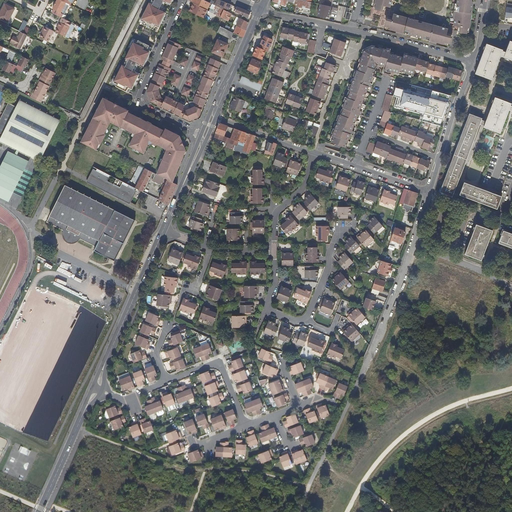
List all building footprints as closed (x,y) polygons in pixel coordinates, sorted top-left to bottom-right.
[(65,2),(60,0),(56,0),(52,8),(60,12),(65,2)] [(92,9),(95,3),(89,0),(85,0),(83,4),(92,9)] [(141,18),(144,20),(142,24),(152,29),(154,25),(158,27),(163,17),(165,14),(166,11),(159,8),(162,1),(169,5),(171,0),(153,0),(152,4),(148,3),(141,18)] [(189,0),(189,1),(204,9),(208,2),(202,0),(189,0)] [(225,11),(228,4),(220,0),(219,3),(212,0),(208,0),(208,2),(209,3),(225,11)] [(293,0),(293,2),(298,4),(297,7),(310,10),(312,2),(307,1),(304,0),(293,0)] [(391,6),(392,0),(375,0),(375,3),(377,3),(376,8),(383,10),(385,5),(391,6)] [(459,30),(468,32),(472,0),(457,0),(454,25),(460,26),(459,30)] [(230,14),(227,12),(225,11),(209,3),(208,7),(215,11),(214,14),(227,21),(230,14)] [(0,17),(7,21),(14,9),(5,4),(0,12),(0,17)] [(324,5),(320,4),(317,16),(325,18),(326,16),(329,17),(330,12),(330,11),(330,9),(331,6),(324,5)] [(245,21),(248,12),(235,6),(233,12),(241,15),(240,18),(245,21)] [(346,7),(342,19),(347,20),(350,8),(346,7)] [(394,20),(389,19),(387,29),(449,46),(451,36),(446,35),(448,29),(395,14),(394,20)] [(243,29),(247,22),(245,21),(240,18),(238,18),(235,25),(236,25),(243,29)] [(244,30),(243,29),(236,25),(234,30),(231,29),(231,28),(220,23),(218,26),(219,26),(232,33),(238,35),(241,37),(244,30)] [(55,32),(64,36),(68,29),(58,25),(57,26),(58,27),(55,32)] [(53,31),(43,26),(42,29),(43,30),(39,37),(48,42),(53,31)] [(229,39),(232,33),(219,26),(216,32),(229,39)] [(288,29),(281,27),(279,38),(286,39),(288,29)] [(22,32),(19,31),(16,37),(12,35),(9,41),(13,43),(12,45),(19,48),(26,34),(22,32)] [(306,34),(299,32),(297,42),(305,44),(306,34)] [(263,36),(259,47),(268,51),(272,40),(263,36)] [(346,40),(334,36),(329,50),(340,54),(346,40)] [(227,44),(217,39),(212,52),(222,56),(227,44)] [(148,45),(138,40),(136,42),(133,41),(125,58),(128,60),(125,67),(122,65),(113,83),(116,84),(115,86),(126,92),(127,88),(131,90),(135,81),(137,78),(139,74),(132,70),(135,64),(142,67),(144,64),(145,61),(150,51),(146,49),(148,45)] [(181,45),(170,40),(166,50),(175,54),(178,48),(179,48),(181,45)] [(491,80),(501,56),(503,51),(503,50),(487,44),(475,74),(491,80)] [(291,57),(293,51),(282,46),(280,53),(290,57),(291,57)] [(382,66),(386,50),(381,49),(381,50),(370,47),(362,52),(357,64),(358,65),(356,72),(355,71),(347,92),(348,92),(346,99),(345,99),(331,136),(332,137),(330,143),(344,148),(347,142),(349,143),(352,133),(351,132),(357,114),(359,115),(362,105),(360,104),(367,87),(369,88),(373,78),(371,77),(373,70),(371,69),(372,67),(377,65),(382,66)] [(175,54),(166,50),(161,59),(172,64),(173,61),(174,61),(173,60),(175,54)] [(388,51),(386,50),(382,66),(384,67),(383,70),(397,74),(398,71),(413,75),(415,69),(418,59),(403,55),(402,58),(388,54),(388,51)] [(286,63),(287,63),(290,57),(280,53),(278,60),(286,63)] [(26,67),(29,60),(22,57),(17,67),(10,63),(6,61),(2,69),(7,71),(7,72),(9,73),(9,72),(13,74),(15,70),(21,73),(23,68),(24,66),(26,67)] [(218,69),(221,62),(211,58),(208,65),(218,69)] [(261,62),(251,58),(247,69),(257,73),(261,62)] [(284,70),(286,63),(278,60),(277,59),(274,66),(284,70)] [(423,60),(418,59),(415,69),(420,70),(423,60)] [(323,67),(322,66),(319,73),(312,94),(323,98),(328,84),(326,84),(331,70),(333,71),(336,64),(326,60),(323,67)] [(429,62),(423,60),(420,70),(426,72),(429,63),(429,62)] [(170,68),(160,63),(155,73),(165,77),(168,71),(169,72),(169,71),(170,68)] [(435,65),(429,63),(426,72),(426,73),(432,75),(435,65)] [(216,75),(218,69),(208,65),(206,70),(216,75)] [(442,67),(435,65),(432,75),(439,77),(442,67)] [(281,76),(284,70),(274,66),(272,73),(281,76)] [(445,77),(448,69),(442,67),(439,77),(445,79),(445,77)] [(452,79),(455,69),(448,67),(448,69),(445,77),(452,79)] [(32,98),(41,102),(55,73),(45,69),(44,72),(42,75),(43,76),(41,82),(39,81),(38,85),(35,91),(33,95),(34,95),(32,98)] [(459,81),(461,71),(455,69),(452,79),(459,81)] [(213,81),(216,75),(206,70),(203,77),(213,81)] [(165,77),(155,73),(152,79),(162,84),(165,77)] [(210,87),(213,81),(203,77),(200,83),(210,87)] [(270,84),(281,89),(283,82),(272,78),(270,84)] [(162,84),(152,79),(147,93),(148,96),(159,92),(158,90),(159,87),(162,88),(163,84),(162,84)] [(208,93),(210,87),(200,83),(198,89),(208,93)] [(279,96),(281,89),(270,84),(267,91),(279,96)] [(195,96),(205,100),(208,93),(198,89),(195,96)] [(449,101),(403,89),(398,107),(443,120),(449,101)] [(276,102),(279,96),(267,91),(265,98),(276,102)] [(150,101),(160,106),(164,100),(161,98),(159,92),(148,96),(150,101)] [(286,102),(293,105),(296,95),(289,93),(286,102)] [(296,95),(293,105),(299,107),(302,97),(296,95)] [(160,106),(167,110),(172,99),(166,96),(164,100),(160,106)] [(196,104),(203,106),(205,100),(195,96),(193,102),(196,104)] [(240,112),(242,107),(245,100),(235,96),(230,108),(240,112)] [(494,97),(486,120),(483,127),(500,133),(508,111),(510,103),(494,97)] [(320,101),(310,98),(305,112),(314,115),(320,101)] [(103,99),(82,142),(94,149),(97,143),(98,144),(103,135),(101,134),(106,124),(104,123),(106,120),(118,126),(119,125),(134,133),(128,146),(142,152),(147,143),(152,142),(156,144),(157,142),(163,131),(126,113),(127,111),(103,99)] [(167,110),(173,113),(178,102),(172,99),(167,110)] [(58,120),(18,100),(15,106),(7,102),(0,115),(0,133),(1,134),(0,135),(0,141),(38,161),(58,120)] [(173,113),(179,115),(182,109),(184,105),(178,102),(173,113)] [(190,109),(194,119),(198,117),(203,106),(196,104),(195,106),(190,109)] [(274,124),(280,126),(282,117),(274,114),(275,108),(265,106),(263,117),(275,120),(274,124)] [(189,121),(194,119),(190,109),(186,111),(182,109),(179,115),(189,121)] [(298,116),(289,113),(288,117),(287,116),(283,127),(293,130),(298,116)] [(452,197),(479,125),(481,118),(469,114),(439,192),(452,197)] [(226,126),(217,123),(214,132),(222,135),(226,126)] [(385,129),(383,134),(389,136),(393,127),(387,124),(386,126),(385,129)] [(310,135),(315,137),(319,128),(314,126),(310,135)] [(393,127),(389,136),(396,139),(397,136),(400,129),(393,127)] [(404,142),(409,130),(401,127),(400,129),(397,136),(402,137),(401,141),(404,142)] [(225,145),(226,146),(232,147),(233,145),(234,143),(235,144),(234,146),(234,148),(249,153),(250,150),(255,136),(233,128),(229,137),(228,142),(227,141),(225,145)] [(167,179),(169,180),(171,176),(173,177),(184,150),(178,136),(164,129),(163,131),(157,142),(165,146),(166,149),(156,174),(164,178),(167,179)] [(414,142),(417,133),(409,130),(404,142),(408,144),(409,140),(414,142)] [(214,132),(212,137),(227,141),(228,142),(229,137),(222,135),(214,132)] [(425,138),(426,136),(422,135),(422,134),(418,132),(417,133),(414,142),(418,144),(417,147),(421,148),(425,138)] [(263,139),(255,136),(250,150),(251,150),(268,154),(269,151),(264,150),(261,149),(260,148),(263,139)] [(429,149),(432,150),(435,142),(432,140),(425,138),(421,148),(428,151),(429,149)] [(267,142),(264,150),(269,151),(268,154),(272,155),(276,145),(276,143),(272,142),(272,143),(267,142)] [(372,154),(379,156),(383,145),(376,142),(375,146),(374,149),(373,152),(372,154)] [(383,145),(379,156),(386,159),(389,149),(390,148),(383,145)] [(386,159),(385,159),(390,161),(391,160),(394,161),(399,150),(395,148),(394,151),(389,149),(386,159)] [(399,150),(394,161),(398,163),(397,164),(402,165),(403,164),(406,156),(402,154),(403,151),(399,150)] [(6,151),(0,163),(0,198),(7,202),(27,161),(6,151)] [(284,168),(287,159),(284,158),(285,155),(277,152),(273,164),(284,168)] [(403,164),(409,167),(413,157),(407,154),(406,156),(403,164)] [(413,157),(409,167),(416,169),(419,159),(413,157)] [(291,158),(286,172),(297,176),(301,164),(296,162),(297,160),(291,158)] [(419,159),(416,169),(426,173),(429,165),(425,164),(426,162),(419,159)] [(227,166),(214,162),(211,170),(224,174),(227,166)] [(136,184),(144,168),(138,165),(130,181),(136,184)] [(86,182),(129,204),(136,189),(134,188),(128,201),(109,191),(110,189),(91,179),(96,169),(93,167),(86,182)] [(142,192),(149,178),(151,173),(152,172),(144,168),(136,184),(134,188),(141,191),(142,192)] [(134,188),(96,169),(91,179),(110,189),(109,191),(128,201),(134,188)] [(326,171),(319,169),(316,177),(321,179),(320,181),(329,184),(333,172),(327,170),(326,171)] [(252,185),(264,185),(264,178),(262,178),(262,170),(253,170),(253,175),(252,175),(252,185)] [(164,178),(156,174),(155,173),(154,174),(152,179),(160,184),(164,178)] [(347,192),(351,180),(346,178),(346,176),(341,175),(336,188),(347,192)] [(168,205),(177,184),(173,182),(169,180),(167,179),(164,185),(162,184),(161,189),(162,189),(158,200),(168,205)] [(219,183),(207,179),(203,191),(215,195),(219,183)] [(361,195),(365,183),(358,181),(357,184),(354,182),(351,191),(361,195)] [(464,182),(459,194),(497,208),(501,196),(464,182)] [(47,222),(54,225),(72,189),(65,185),(47,222)] [(376,202),(380,190),(375,189),(376,187),(370,185),(365,198),(376,202)] [(262,197),(262,188),(253,188),(253,194),(252,194),(251,203),(264,203),(264,197),(262,197)] [(418,192),(405,188),(404,190),(399,206),(401,207),(405,195),(407,196),(403,208),(405,209),(406,211),(408,212),(409,210),(412,211),(418,192)] [(72,189),(54,225),(64,230),(63,234),(63,236),(64,239),(66,241),(69,243),(72,243),(75,243),(78,241),(80,238),(96,247),(94,250),(115,261),(135,220),(72,189)] [(390,192),(384,190),(380,202),(389,205),(390,203),(395,205),(398,196),(390,194),(390,192)] [(306,201),(304,203),(310,211),(319,203),(311,193),(305,198),(306,201)] [(210,205),(198,201),(194,212),(208,217),(210,211),(208,211),(210,205)] [(296,210),(293,213),(299,220),(308,212),(300,203),(294,208),(296,210)] [(338,207),(338,218),(348,218),(348,215),(351,215),(350,207),(338,207)] [(231,212),(230,224),(243,224),(243,216),(240,216),(240,212),(231,212)] [(287,221),(281,226),(287,233),(291,230),(292,231),(299,225),(291,215),(286,220),(287,221)] [(200,223),(202,219),(192,216),(189,227),(201,231),(203,224),(200,223)] [(367,226),(374,233),(383,226),(374,216),(368,221),(370,224),(367,226)] [(264,218),(258,218),(258,220),(253,220),(253,232),(264,233),(264,218)] [(492,231),(476,225),(465,255),(481,261),(492,231)] [(329,226),(316,226),(317,236),(318,236),(318,241),(327,241),(327,233),(329,232),(329,226)] [(228,240),(242,240),(242,234),(240,234),(240,229),(228,229),(228,240)] [(361,232),(356,236),(365,247),(374,239),(366,230),(362,234),(361,232)] [(511,234),(504,231),(499,244),(511,248),(511,234)] [(398,234),(393,232),(386,253),(392,255),(393,251),(398,252),(404,235),(402,235),(402,234),(398,232),(398,234)] [(347,244),(345,246),(351,253),(360,246),(355,240),(351,236),(345,241),(347,244)] [(317,247),(309,247),(309,253),(307,253),(307,262),(319,262),(319,256),(317,256),(317,247)] [(178,264),(183,251),(178,249),(177,251),(172,249),(167,260),(178,264)] [(283,265),(294,265),(294,253),(288,253),(288,251),(282,251),(283,265)] [(341,259),(338,262),(341,265),(345,269),(353,262),(345,252),(339,257),(341,259)] [(194,257),(186,254),(183,262),(188,264),(187,266),(196,269),(201,257),(195,255),(194,257)] [(389,267),(390,263),(381,261),(377,272),(387,275),(388,271),(390,272),(391,268),(389,267)] [(220,265),(213,262),(209,270),(214,272),(214,274),(223,277),(227,266),(221,263),(220,265)] [(240,263),(231,264),(231,272),(237,272),(237,274),(246,274),(246,262),(240,262),(240,263)] [(256,262),(250,262),(250,275),(259,274),(259,273),(265,273),(265,264),(257,264),(256,262)] [(316,270),(316,266),(306,266),(306,278),(318,277),(318,270),(316,270)] [(340,271),(336,275),(337,276),(333,280),(341,289),(349,281),(340,271)] [(177,278),(165,276),(164,286),(165,286),(165,292),(174,292),(175,284),(176,284),(177,278)] [(370,292),(377,294),(378,292),(379,292),(380,291),(382,291),(385,282),(375,278),(370,292)] [(221,289),(208,284),(206,290),(208,291),(206,296),(217,300),(221,289)] [(277,297),(288,302),(292,291),(287,288),(288,287),(282,285),(277,297)] [(258,292),(258,286),(250,286),(244,286),(244,297),(256,297),(257,292),(258,292)] [(305,291),(298,288),(295,294),(294,296),(299,298),(298,300),(307,303),(312,292),(306,290),(305,291)] [(172,295),(158,294),(156,305),(168,307),(169,301),(171,301),(172,295)] [(331,299),(325,297),(320,310),(331,314),(335,303),(330,301),(331,299)] [(372,310),(374,306),(375,301),(366,297),(362,306),(372,310)] [(189,300),(183,298),(179,310),(188,313),(189,311),(193,313),(196,305),(189,302),(189,300)] [(250,305),(250,301),(240,301),(240,313),(242,313),(242,314),(248,314),(248,312),(251,313),(253,313),(253,305),(250,305)] [(210,309),(204,307),(199,318),(208,322),(209,320),(214,322),(217,313),(209,311),(210,309)] [(365,316),(358,307),(354,311),(352,310),(348,314),(357,324),(365,316)] [(150,312),(147,320),(159,326),(160,322),(158,321),(159,319),(160,316),(150,312)] [(246,322),(246,315),(232,315),(232,327),(244,327),(244,322),(246,322)] [(264,332),(274,336),(278,328),(275,326),(276,323),(268,320),(264,332)] [(145,323),(141,331),(150,335),(151,332),(152,330),(156,332),(157,329),(145,323)] [(352,340),(360,333),(353,324),(348,328),(347,326),(343,330),(352,340)] [(278,338),(288,342),(292,333),(289,332),(290,329),(283,326),(278,338)] [(293,342),(303,346),(308,335),(301,331),(300,334),(296,333),(293,342)] [(170,342),(171,346),(184,341),(180,333),(172,336),(173,339),(174,341),(170,342)] [(140,335),(136,343),(148,349),(150,345),(148,344),(149,342),(150,339),(140,335)] [(321,353),(325,342),(319,339),(319,341),(311,338),(307,346),(312,348),(312,350),(321,353)] [(207,359),(211,358),(209,353),(213,351),(210,343),(202,346),(207,359)] [(327,354),(333,357),(337,346),(337,345),(332,343),(327,354)] [(203,361),(207,359),(202,346),(194,349),(197,357),(202,356),(203,361)] [(337,346),(333,357),(336,358),(337,356),(341,358),(345,350),(337,347),(337,346)] [(171,356),(172,359),(182,355),(178,347),(166,351),(168,355),(170,354),(171,356)] [(270,356),(271,352),(263,348),(259,357),(272,363),(273,359),(269,357),(270,356)] [(139,360),(148,356),(146,353),(142,354),(141,353),(140,350),(131,353),(135,361),(139,360)] [(230,367),(231,371),(244,366),(241,358),(232,361),(233,364),(234,366),(230,367)] [(178,370),(187,367),(183,359),(171,363),(172,367),(176,366),(177,367),(178,370)] [(291,372),(293,376),(300,373),(305,371),(301,363),(292,366),(292,367),(293,369),(293,371),(291,372)] [(278,373),(279,369),(267,364),(263,372),(273,377),(274,374),(275,372),(278,373)] [(146,368),(151,381),(155,379),(153,376),(153,375),(154,375),(158,373),(154,365),(146,368)] [(134,373),(139,385),(143,384),(141,380),(143,379),(146,378),(142,369),(134,373)] [(200,374),(204,383),(217,378),(215,374),(211,375),(210,374),(209,370),(200,374)] [(237,379),(238,382),(248,378),(245,370),(233,374),(234,378),(236,377),(237,379)] [(320,388),(324,390),(329,378),(321,374),(317,382),(322,385),(320,388)] [(131,386),(132,388),(136,387),(131,375),(120,379),(124,389),(128,387),(131,386)] [(329,378),(324,390),(327,392),(329,388),(334,390),(337,381),(329,378)] [(309,395),(312,394),(310,389),(314,387),(311,379),(304,382),(309,395)] [(274,395),(285,391),(284,387),(283,387),(281,385),(280,380),(269,384),(274,395)] [(209,394),(219,390),(217,387),(217,385),(219,384),(217,381),(205,385),(209,394)] [(244,393),(249,391),(253,390),(250,381),(237,386),(239,390),(243,388),(243,390),(244,393)] [(305,397),(309,395),(304,382),(296,384),(299,393),(303,392),(305,397)] [(335,396),(334,396),(338,398),(340,394),(342,395),(344,396),(348,388),(340,384),(335,396)] [(186,385),(182,386),(187,399),(195,396),(191,388),(187,390),(186,385)] [(187,399),(182,386),(178,387),(180,392),(176,394),(179,402),(187,399)] [(176,403),(172,393),(169,394),(167,395),(166,392),(162,394),(167,406),(176,403)] [(218,404),(222,403),(220,399),(220,398),(224,396),(222,393),(218,394),(218,393),(214,394),(215,396),(210,398),(213,406),(218,404)] [(278,407),(287,403),(285,400),(285,398),(289,397),(287,393),(275,398),(276,401),(278,406),(278,407)] [(151,398),(152,399),(156,411),(157,411),(163,409),(164,408),(161,400),(157,401),(155,396),(151,398)] [(258,414),(262,413),(260,408),(264,406),(261,398),(253,401),(258,413),(258,414)] [(149,404),(145,406),(147,410),(149,414),(156,411),(152,399),(148,400),(149,404)] [(258,413),(253,401),(245,404),(249,412),(253,411),(254,415),(258,413)] [(107,408),(110,417),(123,412),(122,408),(118,409),(117,408),(116,405),(107,408)] [(317,406),(322,418),(330,415),(326,406),(324,407),(322,407),(321,406),(321,405),(317,406)] [(230,425),(234,424),(232,419),(234,419),(237,417),(234,409),(225,412),(230,425)] [(309,409),(305,410),(308,419),(310,423),(318,420),(315,411),(312,412),(310,413),(309,409)] [(206,428),(210,426),(205,413),(196,416),(199,425),(203,424),(204,423),(206,428)] [(223,428),(227,426),(222,414),(211,419),(215,429),(220,427),(222,426),(223,428)] [(285,423),(286,427),(299,423),(295,414),(287,417),(288,420),(289,422),(285,423)] [(122,420),(126,419),(124,415),(112,420),(115,428),(124,425),(122,421),(122,420)] [(146,432),(154,429),(151,420),(148,421),(146,422),(144,418),(141,419),(146,432)] [(193,429),(194,432),(198,431),(193,418),(184,422),(188,431),(192,430),(193,429)] [(133,436),(142,433),(137,420),(134,422),(134,424),(133,425),(130,426),(133,436)] [(269,424),(265,426),(270,439),(278,436),(274,428),(271,429),(269,424)] [(270,439),(265,426),(261,427),(263,432),(259,433),(262,442),(270,439)] [(293,435),(294,438),(304,434),(301,426),(288,430),(290,434),(292,433),(293,435)] [(176,439),(182,437),(181,433),(178,434),(177,432),(176,429),(166,433),(170,442),(176,439)] [(247,437),(250,446),(259,443),(254,430),(250,432),(251,435),(250,436),(247,437)] [(305,442),(305,444),(307,447),(315,443),(312,435),(299,439),(301,443),(305,442)] [(180,447),(179,445),(178,442),(177,442),(176,439),(170,442),(172,444),(169,445),(173,454),(186,449),(184,445),(180,447)] [(237,439),(236,453),(245,454),(246,444),(242,444),(241,444),(241,440),(237,439)] [(225,442),(224,456),(232,456),(233,447),(229,447),(229,442),(225,441),(225,442)] [(216,455),(224,456),(225,442),(221,442),(220,446),(216,446),(216,455)] [(20,446),(18,452),(28,455),(30,449),(20,446)] [(192,461),(204,457),(203,453),(200,454),(199,452),(198,449),(188,453),(192,461)] [(264,452),(259,454),(262,462),(272,459),(271,456),(270,454),(272,453),(271,449),(264,452)] [(291,452),(296,464),(307,460),(303,450),(298,451),(296,452),(295,451),(291,452)] [(284,455),(282,456),(280,457),(283,467),(294,463),(292,456),(289,457),(287,451),(283,452),(284,455)]
